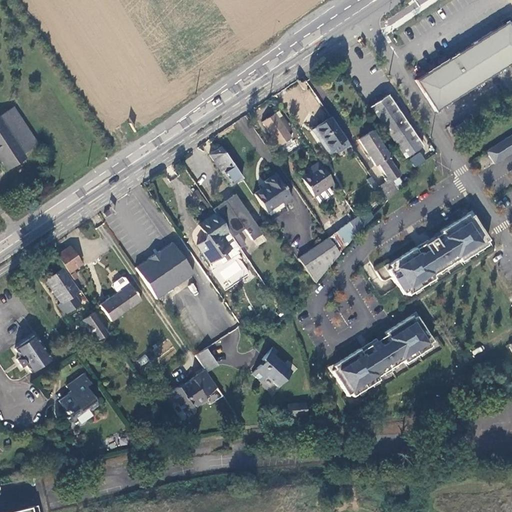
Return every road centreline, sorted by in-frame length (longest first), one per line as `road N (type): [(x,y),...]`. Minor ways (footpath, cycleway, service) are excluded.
road 1 (primary): [(359,11),(0,252)]
road 2 (residential): [(359,11),(467,179)]
road 3 (residential): [(467,179),(370,241),(337,274)]
